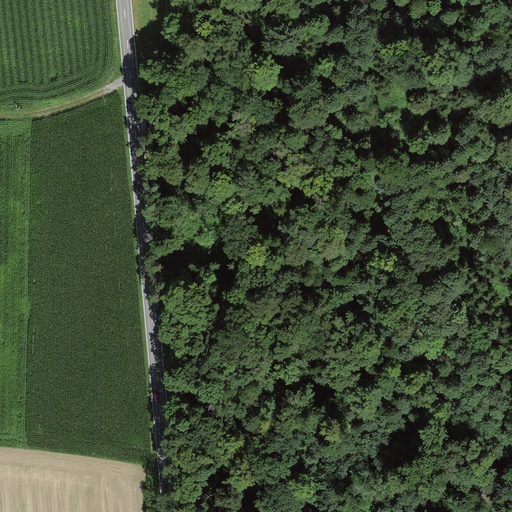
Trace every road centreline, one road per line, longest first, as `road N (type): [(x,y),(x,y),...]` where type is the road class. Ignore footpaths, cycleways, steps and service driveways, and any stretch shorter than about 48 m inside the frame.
road 1 (track): [(267,0),(276,53),(376,173),(405,248),(418,329),(441,390),(444,446),(492,506)]
road 2 (secondary): [(123,0),(168,511)]
road 3 (track): [(135,140),(158,84),(167,0)]
road 4 (track): [(0,110),(54,108),(129,76)]
